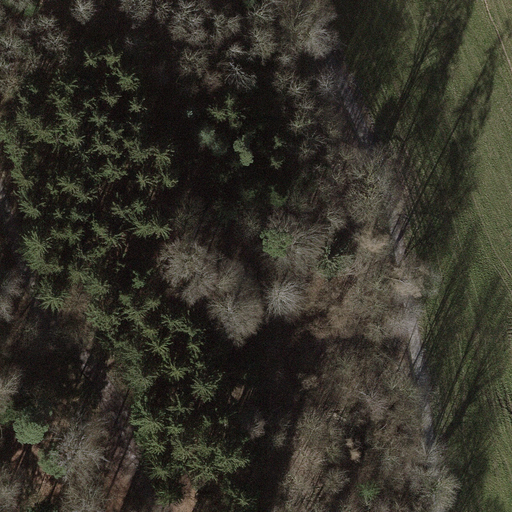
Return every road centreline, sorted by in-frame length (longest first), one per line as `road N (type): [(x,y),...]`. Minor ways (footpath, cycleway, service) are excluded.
road 1 (track): [(304,0),(351,84),(414,292),(440,511)]
road 2 (track): [(49,293),(44,337),(6,401),(16,434),(37,461),(77,477),(116,458),(122,413)]
road 3 (track): [(0,180),(49,293),(122,413)]
